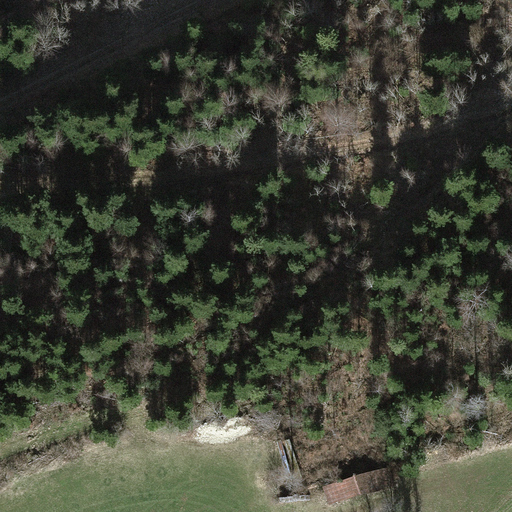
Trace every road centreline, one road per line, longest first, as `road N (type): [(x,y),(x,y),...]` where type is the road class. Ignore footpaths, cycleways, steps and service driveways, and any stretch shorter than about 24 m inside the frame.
road 1 (track): [(0,179),(192,160),(444,121),(511,90)]
road 2 (track): [(0,102),(194,0)]
